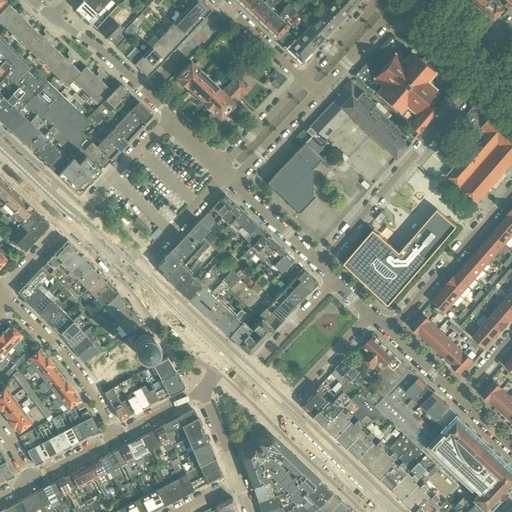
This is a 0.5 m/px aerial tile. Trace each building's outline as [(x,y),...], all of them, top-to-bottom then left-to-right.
[(97,0),(83,0),(83,1),(97,13),(104,6),(97,0)] [(185,0),(184,1),(189,6),(190,5),(204,18),(212,10),(201,0),(185,0)] [(244,0),(241,4),(248,11),(257,0),(244,0)] [(257,0),(248,11),(255,17),(271,0),(265,0),(263,2),(261,0),(257,0)] [(271,0),(255,17),(262,24),(274,12),(270,8),(276,2),(277,3),(279,0),(271,0)] [(347,0),(334,0),(333,2),(346,14),(354,6),(347,0)] [(470,0),(483,10),(490,3),(491,0),(470,0)] [(97,13),(83,1),(75,9),(89,22),(97,13)] [(333,2),(326,9),(339,21),(346,14),(333,2)] [(262,24),(269,31),(292,7),(288,3),(283,8),(284,9),(278,15),(274,12),(262,24)] [(490,3),(483,10),(495,21),(503,11),(496,4),(494,7),(490,3)] [(0,13),(0,22),(19,41),(33,27),(23,17),(26,15),(27,16),(29,16),(31,15),(21,6),(20,7),(20,9),(22,11),(19,14),(8,4),(0,13)] [(133,10),(137,14),(142,8),(139,5),(137,7),(137,6),(136,5),(132,9),(133,10)] [(189,6),(182,14),(196,27),(204,18),(190,5),(189,6)] [(117,6),(110,13),(115,17),(122,10),(117,6)] [(310,10),(306,6),(299,14),(303,18),(310,10)] [(292,7),(269,31),(277,38),(281,41),(289,34),(285,30),(288,25),(285,22),(290,16),(291,16),(296,11),(292,7)] [(326,9),(318,18),(331,30),(339,21),(326,9)] [(170,18),(174,22),(188,35),(196,27),(182,14),(178,10),(170,18)] [(103,21),(107,25),(115,17),(110,13),(103,21)] [(306,21),(311,25),(324,37),(331,30),(318,18),(314,13),(306,21)] [(299,15),(289,25),(293,29),(299,23),(303,19),(299,15)] [(110,41),(115,45),(123,36),(119,32),(122,28),(114,20),(101,34),(110,42),(110,41)] [(107,25),(103,21),(96,29),(100,32),(107,25)] [(174,22),(166,31),(180,44),(188,35),(174,22)] [(311,25),(304,33),(317,45),(324,37),(311,25)] [(19,41),(43,63),(56,50),(47,40),(49,37),(51,39),(53,39),(55,37),(45,28),(43,30),(44,32),(45,34),(43,37),(33,27),(19,41)] [(166,31),(158,39),(172,52),(180,44),(166,31)] [(304,33),(296,41),(309,53),(317,45),(304,33)] [(0,46),(0,47),(9,55),(27,71),(31,67),(31,66),(0,36),(0,46)] [(158,39),(151,47),(165,60),(172,52),(158,39)] [(309,53),(296,41),(289,49),(301,61),(309,53)] [(0,65),(9,55),(0,47),(0,65)] [(151,47),(143,55),(142,56),(156,69),(165,60),(151,47)] [(43,63),(67,86),(80,72),(70,63),(73,60),(75,62),(77,61),(79,60),(69,51),(67,52),(67,55),(69,56),(67,59),(56,50),(43,63)] [(142,56),(143,55),(138,50),(129,59),(148,78),(156,69),(142,56)] [(354,77),(358,80),(374,95),(374,94),(377,92),(400,112),(397,115),(394,118),(401,124),(404,121),(407,124),(423,104),(436,89),(428,82),(428,81),(429,80),(435,73),(429,67),(432,63),(421,54),(418,57),(411,52),(404,60),(403,60),(395,53),(379,71),(376,69),(376,67),(375,66),(369,60),(353,76),(354,77)] [(0,65),(0,98),(27,71),(9,55),(0,65)] [(235,103),(234,102),(222,91),(190,61),(176,77),(220,118),(221,118),(223,118),(224,117),(224,115),(223,114),(235,103)] [(80,72),(67,86),(73,81),(97,103),(110,89),(100,80),(103,77),(104,78),(106,78),(108,77),(99,68),(97,69),(97,70),(97,71),(99,73),(96,76),(86,66),(80,72)] [(232,80),(222,91),(234,102),(250,86),(243,81),(244,80),(239,74),(244,69),(241,66),(233,74),(236,77),(232,80)] [(279,82),(283,77),(275,69),(270,74),(279,82)] [(0,98),(0,116),(11,105),(27,89),(34,96),(47,82),(40,75),(35,79),(28,72),(27,71),(0,98)] [(48,165),(56,172),(79,148),(81,147),(85,151),(103,167),(110,159),(96,146),(91,141),(90,140),(89,141),(79,131),(89,121),(87,118),(47,82),(34,96),(27,103),(19,112),(20,112),(15,117),(13,116),(8,121),(9,122),(6,125),(9,128),(26,144),(30,147),(48,165)] [(309,126),(326,143),(327,141),(324,139),(334,129),(335,128),(334,128),(337,125),(338,125),(338,124),(341,121),(342,120),(348,113),(350,115),(349,115),(350,116),(350,115),(370,134),(371,135),(395,158),(414,138),(408,132),(404,136),(374,108),(376,106),(364,95),(364,94),(364,93),(364,92),(363,91),(362,91),(361,91),(361,92),(351,82),(344,90),(347,93),(344,96),(344,95),(344,96),(338,93),(337,93),(337,94),(338,95),(337,95),(338,96),(310,125),(309,126)] [(112,92),(87,118),(89,121),(95,126),(97,124),(98,123),(105,115),(109,111),(112,108),(113,107),(114,106),(117,103),(128,92),(127,91),(126,90),(126,91),(122,88),(123,87),(119,84),(112,91),(112,92)] [(72,96),(81,105),(84,102),(75,93),(72,96)] [(130,111),(144,124),(152,115),(140,103),(135,98),(132,102),(135,105),(130,111)] [(0,116),(0,119),(6,125),(9,122),(8,121),(13,116),(15,117),(20,112),(19,112),(27,103),(24,100),(21,102),(17,107),(16,106),(14,108),(11,105),(0,116)] [(463,119),(481,135),(511,161),(511,130),(511,129),(510,130),(492,114),(491,113),(479,102),(478,101),(462,119),(463,119)] [(121,107),(117,103),(114,106),(113,107),(112,108),(109,111),(105,115),(109,119),(118,110),(121,107)] [(407,124),(412,128),(418,133),(435,113),(426,105),(425,106),(423,104),(407,124)] [(121,120),(135,133),(144,124),(130,111),(128,112),(125,116),(121,120)] [(113,128),(127,142),(135,133),(121,120),(113,128)] [(305,143),(320,156),(317,152),(326,143),(309,126),(309,127),(299,137),(299,139),(301,141),(303,141),(305,143)] [(105,137),(119,150),(127,142),(113,128),(105,137)] [(412,128),(408,132),(414,138),(418,133),(412,128)] [(511,161),(481,135),(446,175),(477,202),(511,161)] [(96,146),(110,159),(119,150),(105,137),(96,146)] [(330,166),(320,156),(305,143),(299,149),(298,150),(297,150),(297,151),(293,156),(292,155),(292,156),(288,161),(287,160),(287,161),(283,166),(282,166),(282,167),(278,171),(277,171),(277,172),(273,177),(273,176),(267,182),(273,188),(278,192),(277,193),(278,193),(283,197),(283,198),(284,198),(288,202),(288,203),(289,203),(294,207),(293,208),(294,208),(299,212),(298,213),(299,213),(315,196),(312,193),(312,186),(311,177),(312,177),(312,176),(311,176),(311,169),(312,169),(319,161),(327,169),(330,166)] [(334,150),(329,145),(325,149),(330,154),(334,150)] [(79,148),(56,172),(78,193),(87,185),(94,177),(101,169),(97,165),(79,148)] [(349,158),(343,153),(339,156),(345,162),(349,158)] [(360,184),(366,189),(369,186),(364,180),(360,184)] [(0,188),(0,210),(3,214),(20,196),(6,183),(0,188)] [(225,194),(199,221),(208,230),(233,202),(225,194)] [(14,225),(17,227),(33,209),(24,200),(20,196),(3,214),(14,225)] [(202,238),(209,244),(212,241),(221,232),(226,226),(241,210),(233,202),(208,230),(201,237),(202,238)] [(120,213),(112,206),(109,210),(117,217),(120,213)] [(22,237),(16,243),(21,247),(24,250),(44,229),(47,226),(48,226),(48,222),(47,222),(33,209),(17,227),(14,230),(17,232),(22,237)] [(374,229),(344,263),(388,305),(457,226),(456,226),(437,209),(400,252),(374,229)] [(241,210),(226,226),(231,231),(234,233),(236,231),(249,217),(241,210)] [(381,212),(375,220),(381,225),(387,218),(381,212)] [(511,219),(507,215),(499,223),(511,234),(511,219)] [(249,217),(236,231),(244,238),(257,225),(249,217)] [(199,221),(172,250),(182,259),(198,242),(202,238),(201,237),(208,230),(199,221)] [(511,234),(499,223),(492,232),(505,244),(511,235),(511,234)] [(246,246),(249,248),(264,232),(257,225),(244,238),(249,243),(246,246)] [(13,242),(0,229),(0,236),(9,245),(10,245),(17,252),(21,247),(16,243),(14,240),(13,242)] [(146,237),(138,231),(134,235),(142,241),(146,237)] [(264,232),(249,248),(241,257),(247,262),(254,254),(270,237),(264,232)] [(492,232),(484,240),(498,252),(505,244),(492,232)] [(278,245),(270,237),(254,254),(262,261),(263,260),(278,245)] [(172,282),(173,284),(197,259),(210,245),(209,244),(202,238),(198,242),(202,246),(193,255),(183,266),(179,262),(167,275),(166,275),(172,282)] [(45,264),(42,267),(50,274),(52,271),(74,247),(67,240),(55,253),(45,264)] [(484,240),(477,249),(490,261),(498,252),(484,240)] [(209,244),(210,245),(215,250),(217,252),(220,248),(212,241),(209,244)] [(278,245),(263,260),(271,267),(273,265),(285,252),(278,245)] [(56,280),(58,282),(61,279),(83,256),(74,247),(52,271),(50,274),(53,277),(56,280)] [(217,252),(218,253),(222,257),(224,259),(229,254),(228,254),(226,252),(221,247),(220,248),(217,252)] [(477,249),(469,258),(483,270),(490,261),(477,249)] [(160,268),(167,275),(179,262),(182,259),(172,250),(158,264),(157,266),(156,267),(156,268),(156,269),(157,269),(158,269),(159,269),(160,268)] [(285,252),(273,265),(280,272),(282,271),(283,270),(286,267),(293,259),(285,252)] [(218,253),(214,257),(218,261),(222,257),(218,253)] [(225,260),(226,260),(228,263),(229,262),(232,266),(238,260),(231,254),(225,260)] [(73,285),(78,278),(92,264),(88,260),(83,256),(61,279),(58,282),(67,290),(69,287),(70,288),(73,285)] [(182,292),(190,299),(213,274),(226,260),(225,260),(224,259),(222,257),(218,261),(209,271),(198,281),(195,278),(182,292)] [(469,258),(462,266),(475,278),(483,270),(469,258)] [(176,286),(182,292),(195,278),(191,274),(202,263),(197,259),(173,284),(176,286)] [(289,270),(295,276),(299,272),(294,267),(297,263),(293,259),(286,267),(289,270)] [(78,297),(80,295),(87,288),(101,274),(99,272),(92,264),(78,278),(73,285),(80,292),(77,295),(78,297)] [(462,266),(454,275),(468,287),(475,278),(462,266)] [(17,293),(25,300),(40,284),(43,281),(50,274),(42,267),(17,293)] [(299,272),(295,276),(310,290),(313,287),(317,282),(303,268),(300,271),(299,272)] [(240,269),(240,270),(236,274),(240,278),(243,281),(247,276),(245,273),(240,269)] [(198,307),(206,314),(240,278),(236,274),(233,271),(232,270),(214,289),(198,307)] [(50,274),(43,281),(46,284),(53,277),(50,274)] [(87,288),(80,295),(88,304),(109,282),(101,274),(87,288)] [(190,299),(198,307),(214,289),(209,285),(217,278),(213,274),(190,299)] [(454,275),(447,283),(460,295),(468,287),(454,275)] [(256,282),(256,283),(261,288),(262,289),(269,282),(262,276),(256,282)] [(295,276),(288,284),(303,298),(307,293),(310,290),(295,276)] [(248,277),(244,282),(248,286),(249,287),(254,283),(248,277)] [(206,314),(214,322),(248,286),(244,282),(243,281),(240,278),(206,314)] [(54,284),(61,291),(63,288),(57,281),(54,284)] [(91,316),(98,311),(103,306),(117,291),(109,282),(88,304),(84,308),(85,310),(91,316)] [(279,290),(281,292),(295,306),(303,298),(288,284),(286,282),(279,290)] [(261,288),(256,283),(251,288),(256,293),(256,294),(261,288)] [(447,283),(439,292),(453,304),(460,295),(447,283)] [(25,300),(32,307),(47,291),(40,284),(25,300)] [(47,290),(51,294),(57,287),(53,284),(47,290)] [(69,287),(67,290),(70,294),(71,295),(75,300),(78,297),(77,295),(80,292),(73,285),(70,288),(69,287)] [(214,322),(221,329),(256,293),(251,288),(249,287),(248,286),(214,322)] [(39,314),(55,297),(51,294),(47,290),(47,291),(32,307),(39,314)] [(110,314),(111,316),(126,301),(123,298),(117,291),(103,306),(98,311),(104,319),(110,314)] [(281,292),(273,300),(288,314),(295,306),(281,292)] [(453,304),(439,292),(431,301),(436,305),(433,308),(439,313),(442,316),(453,304)] [(221,329),(228,336),(252,311),(249,308),(259,297),(256,294),(256,293),(221,329)] [(511,295),(510,293),(502,302),(511,310),(511,295)] [(261,303),(266,307),(281,321),(284,318),(288,314),(273,300),(269,295),(261,303)] [(40,314),(46,320),(59,307),(62,304),(55,297),(39,314),(40,314)] [(117,323),(119,325),(134,310),(130,306),(126,301),(111,316),(114,319),(110,322),(111,323),(114,326),(117,323)] [(511,310),(502,302),(495,310),(509,322),(511,318),(511,310)] [(77,307),(82,313),(85,310),(84,308),(80,304),(77,307)] [(52,326),(53,327),(66,314),(59,307),(46,320),(52,326)] [(259,315),(262,318),(273,329),(274,329),(273,329),(278,324),(281,321),(266,307),(259,315)] [(82,313),(88,320),(92,317),(91,316),(85,310),(82,313)] [(122,329),(110,338),(113,342),(122,336),(126,333),(134,327),(143,322),(136,314),(134,310),(119,325),(122,329)] [(495,310),(487,319),(501,331),(509,322),(495,310)] [(228,336),(237,344),(251,329),(245,324),(255,314),(252,311),(228,336)] [(410,326),(419,334),(431,321),(422,313),(410,326)] [(444,317),(442,316),(439,313),(435,317),(440,321),(444,317)] [(53,327),(59,333),(73,321),(66,314),(53,327)] [(95,327),(96,327),(99,325),(92,317),(88,320),(89,320),(95,327)] [(65,340),(66,340),(79,328),(83,325),(76,318),(73,321),(59,333),(65,340)] [(251,329),(237,344),(238,345),(239,346),(247,353),(250,353),(251,353),(255,348),(256,348),(272,330),(273,329),(262,318),(257,323),(251,329)] [(487,319),(480,327),(494,339),(501,331),(487,319)] [(419,334),(427,342),(439,329),(431,321),(419,334)] [(103,330),(105,332),(107,335),(115,328),(114,326),(111,323),(103,330)] [(2,333),(19,349),(23,346),(17,341),(22,336),(10,325),(3,333),(2,333)] [(105,332),(103,330),(99,325),(96,327),(102,334),(105,332)] [(494,339),(480,327),(472,337),(486,348),(494,339)] [(66,341),(72,347),(86,335),(80,329),(79,328),(66,340),(66,341)] [(77,354),(78,354),(92,343),(88,338),(90,338),(96,333),(93,329),(86,335),(72,347),(77,354)] [(427,342),(435,350),(448,337),(439,329),(427,342)] [(0,335),(0,345),(7,352),(11,348),(16,352),(19,349),(2,333),(0,335)] [(153,337),(152,337),(151,336),(150,335),(149,335),(147,334),(146,334),(145,334),(143,334),(142,335),(141,335),(140,336),(138,337),(137,337),(136,338),(136,340),(135,341),(134,342),(134,343),(134,345),(134,346),(134,347),(134,349),(135,350),(135,351),(136,352),(137,354),(138,355),(139,355),(140,356),(141,357),(142,357),(144,357),(145,358),(146,357),(148,357),(149,357),(150,356),(152,356),(153,355),(154,354),(155,353),(155,352),(156,351),(156,349),(157,348),(157,347),(157,345),(157,344),(157,343),(156,342),(156,340),(155,339),(154,338),(153,337)] [(378,403),(409,370),(395,356),(373,335),(370,338),(369,337),(364,342),(365,343),(362,347),(367,352),(379,363),(383,367),(378,373),(381,377),(379,379),(378,380),(380,383),(378,385),(383,390),(380,393),(378,390),(373,395),(372,397),(378,403)] [(435,350),(444,358),(456,345),(448,337),(435,350)] [(84,361),(90,357),(102,349),(95,340),(92,343),(78,354),(78,355),(83,361),(84,361)] [(0,345),(0,359),(5,364),(8,361),(3,356),(7,352),(0,345)] [(444,358),(452,366),(464,353),(456,345),(444,358)] [(26,357),(27,359),(38,351),(35,348),(29,354),(26,357)] [(28,372),(47,357),(40,349),(38,351),(27,359),(31,364),(25,369),(21,372),(24,376),(28,372)] [(0,385),(26,357),(29,354),(26,351),(0,379),(0,385)] [(379,363),(367,352),(361,358),(366,362),(373,369),(379,363)] [(464,353),(452,366),(460,374),(473,360),(464,353)] [(37,371),(41,376),(54,366),(47,357),(28,372),(31,376),(37,371)] [(166,358),(146,368),(141,371),(145,379),(146,380),(149,386),(176,372),(172,365),(167,357),(166,358)] [(348,380),(350,382),(360,372),(356,368),(346,358),(331,374),(335,378),(343,385),(348,380)] [(38,385),(41,389),(60,374),(54,366),(41,376),(45,380),(38,385)] [(388,418),(403,433),(414,443),(421,450),(434,436),(429,431),(427,430),(426,429),(427,429),(420,422),(412,415),(405,408),(397,400),(399,398),(406,391),(418,378),(410,369),(409,370),(378,403),(372,397),(369,400),(382,412),(388,418)] [(13,375),(33,402),(43,414),(46,418),(51,415),(17,371),(13,375)] [(149,386),(151,389),(153,390),(154,393),(180,379),(176,372),(149,386)] [(367,372),(364,375),(363,376),(373,385),(377,381),(367,372)] [(50,387),(54,392),(66,382),(60,374),(41,389),(44,392),(50,387)] [(127,380),(126,380),(141,409),(149,405),(139,387),(136,389),(130,378),(127,380)] [(406,391),(413,398),(426,385),(418,378),(406,391)] [(180,379),(154,393),(158,400),(176,391),(182,388),(183,385),(180,379)] [(352,384),(360,391),(365,396),(369,400),(372,397),(373,395),(370,392),(370,391),(357,379),(352,384)] [(120,384),(127,398),(134,413),(141,409),(126,380),(120,384)] [(138,385),(139,387),(149,405),(158,400),(154,393),(153,390),(151,389),(146,392),(143,386),(144,386),(140,380),(137,382),(138,385)] [(350,382),(348,380),(334,395),(332,397),(314,417),(324,426),(325,427),(351,400),(344,393),(352,384),(350,382)] [(481,393),(490,401),(502,388),(493,380),(481,393)] [(52,402),(55,406),(73,391),(74,390),(67,382),(66,382),(54,392),(58,397),(52,402)] [(302,406),(314,417),(332,397),(334,395),(326,388),(322,384),(322,383),(311,395),(310,395),(310,396),(308,397),(308,398),(302,404),(302,406)] [(426,385),(413,398),(421,405),(433,392),(426,385)] [(0,405),(13,396),(6,387),(0,392),(0,405)] [(127,416),(116,395),(113,387),(105,392),(120,420),(127,416)] [(490,401),(498,409),(510,396),(502,388),(490,401)] [(73,391),(55,406),(57,409),(63,404),(67,409),(80,399),(73,391)] [(325,427),(347,448),(367,428),(371,424),(377,417),(382,412),(369,400),(365,396),(360,391),(351,400),(325,427)] [(433,392),(421,405),(428,412),(441,399),(433,392)] [(120,393),(116,395),(127,416),(134,413),(127,398),(124,399),(120,393)] [(1,410),(5,415),(19,405),(13,396),(0,405),(0,409),(1,410)] [(498,409),(506,417),(511,410),(511,397),(510,396),(498,409)] [(397,400),(405,408),(407,405),(399,398),(397,400)] [(441,399),(428,412),(425,415),(433,423),(436,420),(448,406),(441,399)] [(9,421),(11,424),(26,413),(19,405),(5,415),(9,421)] [(405,408),(412,415),(414,412),(407,405),(405,408)] [(448,406),(436,420),(443,427),(452,418),(456,414),(448,406)] [(73,408),(69,410),(84,439),(91,435),(83,420),(80,422),(73,408)] [(192,410),(161,426),(165,433),(170,431),(181,425),(197,417),(194,410),(194,409),(192,410)] [(73,426),(70,428),(77,442),(84,439),(69,410),(66,412),(67,414),(73,426)] [(80,414),(83,420),(91,435),(99,431),(87,410),(80,414)] [(388,418),(382,412),(377,417),(384,423),(388,418)] [(412,415),(420,422),(422,420),(414,412),(412,415)] [(26,413),(11,424),(14,427),(18,433),(33,422),(26,413)] [(59,415),(55,417),(70,446),(77,442),(70,428),(66,429),(60,417),(59,415)] [(473,499),(476,502),(487,511),(489,511),(502,498),(503,499),(509,493),(509,492),(511,488),(511,466),(457,415),(437,436),(427,447),(473,490),(475,487),(480,492),(473,499)] [(59,433),(55,435),(63,450),(70,446),(55,417),(52,419),(59,433)] [(201,426),(197,417),(181,425),(185,434),(201,426)] [(422,420),(420,422),(427,429),(429,427),(422,420)] [(347,448),(358,458),(374,442),(381,434),(371,424),(367,428),(347,448)] [(39,439),(41,443),(49,457),(56,454),(43,430),(42,428),(41,426),(40,425),(37,426),(41,434),(43,437),(39,439)] [(161,426),(154,429),(162,444),(165,451),(172,447),(172,446),(170,442),(165,433),(161,426)] [(172,446),(172,447),(174,450),(176,449),(181,446),(204,434),(201,426),(185,434),(187,438),(176,444),(172,446)] [(358,458),(369,469),(389,448),(385,445),(381,441),(391,430),(388,427),(381,434),(374,442),(358,458)] [(45,429),(43,430),(56,454),(63,450),(55,435),(52,437),(48,428),(45,429)] [(154,429),(147,433),(158,455),(163,465),(168,462),(166,460),(164,455),(163,455),(162,453),(159,446),(162,444),(154,429)] [(27,432),(26,433),(42,461),(49,457),(41,443),(38,444),(34,438),(31,430),(27,432)] [(165,433),(170,442),(174,440),(170,431),(165,433)] [(42,461),(26,433),(23,434),(19,436),(27,450),(32,460),(34,463),(35,465),(42,461)] [(147,433),(140,436),(148,451),(151,450),(155,456),(158,455),(147,433)] [(369,469),(380,479),(414,443),(403,433),(389,448),(369,469)] [(181,446),(183,449),(183,450),(185,449),(187,453),(208,442),(204,434),(181,446)] [(140,436),(133,440),(144,462),(148,460),(145,453),(148,451),(140,436)] [(268,467),(286,449),(274,438),(273,437),(272,437),(271,436),(270,436),(269,436),(268,437),(255,441),(267,466),(268,467)] [(133,440),(126,444),(134,459),(137,457),(141,464),(144,462),(133,440)] [(244,458),(249,473),(267,466),(255,441),(245,452),(244,453),(244,454),(243,455),(243,456),(243,457),(244,458)] [(186,458),(188,462),(211,450),(208,442),(187,453),(188,457),(186,458)] [(380,479),(391,489),(407,473),(407,474),(426,454),(421,450),(414,443),(380,479)] [(126,444),(119,448),(132,472),(136,470),(134,467),(130,461),(134,459),(126,444)] [(119,448),(112,451),(120,466),(123,464),(128,474),(132,472),(119,448)] [(271,482),(294,457),(286,449),(268,467),(269,480),(271,482)] [(197,462),(199,466),(215,458),(211,450),(188,462),(181,465),(183,469),(197,462)] [(0,451),(0,468),(6,480),(14,476),(0,451)] [(112,451),(105,455),(116,476),(120,475),(116,468),(120,466),(112,451)] [(391,489),(402,500),(437,464),(426,454),(407,474),(407,473),(391,489)] [(105,455),(98,459),(106,473),(109,472),(113,478),(118,489),(121,486),(119,482),(116,476),(105,455)] [(279,490),(303,465),(294,457),(271,482),(279,490)] [(185,473),(186,474),(190,482),(219,467),(215,458),(199,466),(185,473)] [(98,459),(91,462),(102,484),(106,482),(102,475),(106,473),(98,459)] [(172,465),(170,461),(168,462),(163,465),(162,465),(164,469),(164,470),(172,466),(172,465)] [(176,472),(187,494),(194,490),(190,482),(186,474),(182,476),(178,470),(179,469),(177,464),(180,463),(179,461),(176,463),(172,465),(172,466),(174,468),(175,470),(176,472)] [(91,462),(84,466),(92,481),(95,479),(99,486),(104,496),(108,494),(106,490),(103,484),(102,484),(91,462)] [(402,500),(413,510),(448,475),(437,464),(402,500)] [(154,470),(157,474),(171,502),(179,498),(171,482),(168,476),(164,478),(160,470),(164,469),(162,465),(156,468),(154,470)] [(295,505),(318,480),(303,465),(279,490),(283,493),(287,496),(295,505)] [(84,466),(77,470),(89,491),(92,489),(89,482),(92,481),(84,466)] [(249,473),(253,486),(269,480),(268,467),(267,466),(249,473)] [(190,482),(194,490),(207,483),(222,475),(219,467),(190,482)] [(70,473),(78,488),(81,495),(89,491),(77,470),(70,473)] [(171,482),(179,498),(187,494),(176,472),(175,470),(170,473),(174,480),(171,482)] [(63,477),(80,509),(83,507),(86,505),(85,502),(82,503),(78,497),(75,490),(78,488),(70,473),(63,477)] [(156,490),(164,506),(171,502),(157,474),(153,476),(159,488),(156,490)] [(414,511),(433,511),(451,495),(459,486),(448,475),(413,510),(415,511),(414,511)] [(73,511),(74,511),(77,510),(80,509),(63,477),(56,481),(64,495),(67,494),(71,500),(75,508),(72,509),(73,511)] [(140,498),(147,511),(151,511),(156,510),(145,486),(140,477),(136,480),(141,488),(144,495),(140,498)] [(253,486),(259,502),(278,495),(283,493),(279,490),(271,482),(269,480),(253,486)] [(312,511),(323,501),(320,499),(323,496),(320,494),(326,487),(318,480),(295,505),(296,506),(298,511),(312,511)] [(61,497),(64,495),(56,481),(49,484),(63,511),(68,511),(66,508),(64,504),(61,497)] [(58,509),(59,511),(63,511),(49,484),(42,488),(54,509),(57,507),(58,509)] [(145,486),(156,510),(164,506),(156,490),(152,491),(148,484),(145,486)] [(129,494),(138,511),(147,511),(140,498),(137,499),(133,492),(131,486),(127,488),(129,494)] [(312,511),(327,511),(339,500),(326,487),(320,494),(323,496),(320,499),(323,501),(312,511)] [(42,488),(35,492),(45,511),(50,511),(54,509),(42,488)] [(45,511),(35,492),(28,495),(36,510),(39,508),(41,511),(45,511)] [(259,502),(262,511),(264,511),(282,506),(279,499),(287,496),(283,493),(278,495),(259,502)] [(126,505),(129,511),(138,511),(129,494),(126,496),(130,503),(126,505)] [(28,495),(21,499),(28,511),(29,511),(31,511),(37,511),(36,510),(28,495)] [(433,511),(442,511),(441,511),(444,508),(445,509),(451,504),(447,500),(452,495),(451,495),(433,511)] [(463,496),(458,502),(468,511),(487,511),(476,502),(471,507),(468,505),(470,503),(466,500),(467,499),(466,498),(466,499),(463,496)] [(96,500),(101,511),(107,511),(103,503),(106,502),(103,497),(101,498),(98,499),(96,500)] [(209,511),(209,509),(203,511),(222,511),(236,508),(232,497),(216,505),(217,509),(210,511),(209,511)] [(28,511),(21,499),(12,504),(17,511),(28,511)] [(101,511),(96,500),(95,501),(94,501),(90,504),(93,511),(94,511),(97,511),(98,511),(97,511),(101,511)] [(115,502),(119,511),(129,511),(126,505),(122,507),(118,500),(115,502)] [(327,511),(341,511),(347,506),(339,500),(327,511)] [(110,511),(119,511),(115,502),(111,504),(112,506),(108,508),(110,511)] [(463,511),(468,511),(458,502),(454,506),(460,511),(462,511),(463,511)]
